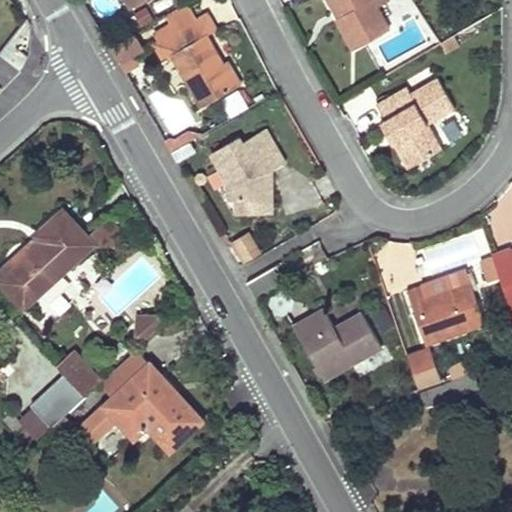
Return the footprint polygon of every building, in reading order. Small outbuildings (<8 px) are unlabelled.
[(124,0),(129,8),(143,0),(124,0)] [(331,0),(324,0),(334,19),(340,15),(331,0)] [(331,0),(340,15),(334,19),(333,20),(350,51),(389,28),(377,6),(373,0),(331,0)] [(187,3),(165,16),(170,25),(174,33),(180,30),(197,19),(187,3)] [(197,19),(180,30),(188,44),(205,34),(214,29),(206,14),(197,19)] [(170,25),(153,34),(158,42),(174,33),(170,25)] [(112,43),(124,65),(148,52),(136,30),(112,43)] [(174,33),(158,42),(153,45),(162,59),(170,55),(201,106),(235,86),(222,64),(205,34),(188,44),(180,30),(174,33)] [(227,61),(222,64),(235,86),(240,83),(227,61)] [(429,124),(456,109),(437,76),(411,92),(407,86),(377,103),(386,118),(381,121),(409,168),(443,148),(429,124)] [(232,115),(249,107),(240,88),(222,97),(232,115)] [(434,122),(444,142),(465,131),(455,111),(434,122)] [(287,162),(267,128),(251,137),(257,146),(248,151),(243,142),(239,136),(229,142),(223,145),(232,161),(220,168),(228,182),(229,192),(238,200),(249,200),(249,213),(266,213),(273,213),(273,171),(275,170),(275,169),(287,162)] [(171,138),(165,141),(171,152),(201,135),(189,130),(174,139),(171,138)] [(257,146),(251,137),(243,142),(248,151),(257,146)] [(232,161),(223,145),(211,153),(220,168),(232,161)] [(238,213),(249,213),(249,200),(238,200),(238,213)] [(38,238),(39,240),(43,244),(1,283),(24,308),(93,246),(64,213),(38,236),(38,238)] [(252,231),(232,241),(242,261),(262,252),(252,231)] [(43,244),(39,240),(0,275),(0,281),(1,283),(43,244)] [(511,249),(493,256),(500,278),(511,314),(511,249)] [(500,278),(493,256),(492,255),(479,260),(487,283),(500,278)] [(466,271),(422,286),(426,298),(471,283),(466,271)] [(426,298),(422,286),(407,291),(426,344),(485,325),(471,283),(426,298)] [(324,308),(292,327),(324,380),(382,347),(362,313),(335,328),(324,308)] [(160,312),(146,312),(135,323),(134,337),(141,343),(167,320),(160,312)] [(146,312),(136,313),(135,323),(146,312)] [(202,420),(136,349),(100,383),(113,397),(76,432),(88,446),(116,420),(134,439),(148,426),(170,450),(202,420)] [(429,349),(407,356),(419,389),(440,381),(429,349)] [(100,383),(71,353),(56,367),(64,376),(84,397),(100,383)] [(450,368),(453,377),(475,370),(472,361),(450,368)] [(474,374),(417,393),(421,406),(478,387),(474,374)] [(51,428),(51,427),(84,397),(64,376),(31,406),(33,408),(50,428),(51,428)] [(50,428),(33,408),(20,420),(38,439),(50,428)]
